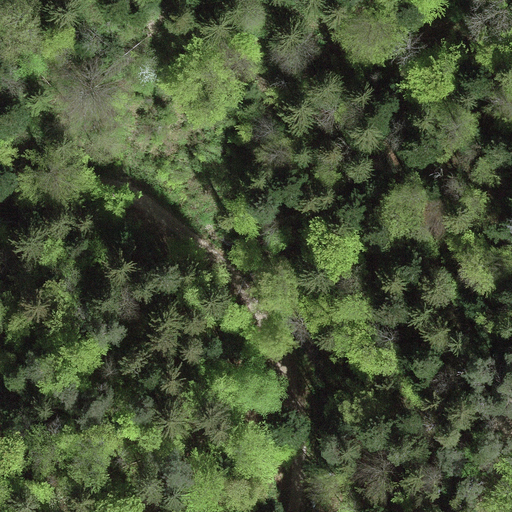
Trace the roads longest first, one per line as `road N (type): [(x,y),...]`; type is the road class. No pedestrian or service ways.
road 1 (track): [(0,189),(106,180),(215,258),(262,313),(285,370),(297,412),(291,511)]
road 2 (track): [(272,0),(371,30),(450,0)]
